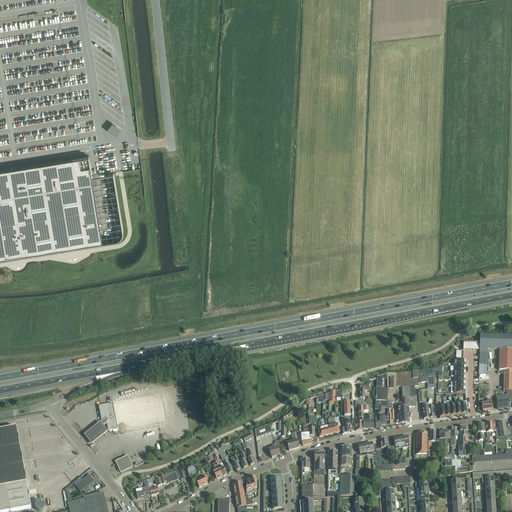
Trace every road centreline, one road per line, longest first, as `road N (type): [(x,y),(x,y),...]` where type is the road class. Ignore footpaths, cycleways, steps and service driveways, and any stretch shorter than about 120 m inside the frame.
road 1 (motorway): [(511,283),(0,378)]
road 2 (secondary): [(511,224),(88,304),(0,313)]
road 3 (secondary): [(0,322),(511,232)]
road 4 (motorway): [(121,367),(511,294)]
road 5 (unclassified): [(155,0),(171,150)]
road 6 (unclassified): [(131,511),(47,402)]
road 7 (residential): [(167,511),(281,460)]
road 8 (motorway): [(0,389),(121,367)]
road 9 (residential): [(353,438),(473,419)]
